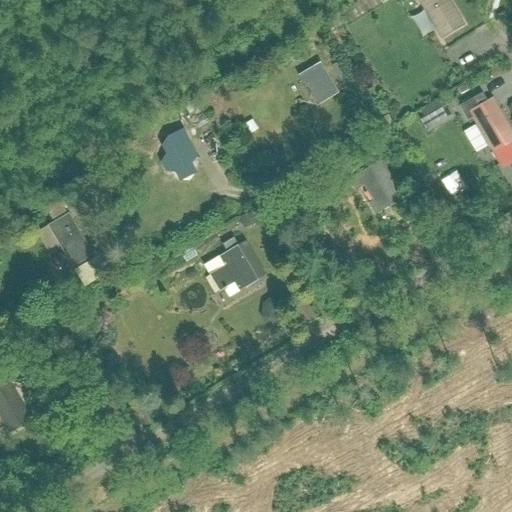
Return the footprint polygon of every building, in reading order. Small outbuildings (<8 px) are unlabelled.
[(463,25),(448,0),(418,0),(441,38),(463,25)] [(317,107),(338,94),(320,64),(312,69),(314,74),(301,81),(317,107)] [(511,141),(511,134),(492,101),(471,114),(493,152),(511,141)] [(191,165),(197,157),(192,149),(182,148),(178,139),(168,139),(162,147),(167,156),(162,163),(166,172),(176,173),(179,181),(190,181),(196,173),(191,165)] [(352,182),(357,191),(364,187),(372,202),(370,204),(375,213),(401,198),(381,164),(352,182)] [(73,270),(95,257),(69,214),(48,227),(73,270)] [(240,292),(260,281),(239,247),(204,266),(220,292),(224,290),(225,291),(228,290),(226,288),(234,284),(240,292)] [(241,314),(253,308),(248,297),(236,303),(241,314)] [(0,420),(9,435),(29,423),(11,392),(17,388),(11,378),(0,384),(0,420)]
